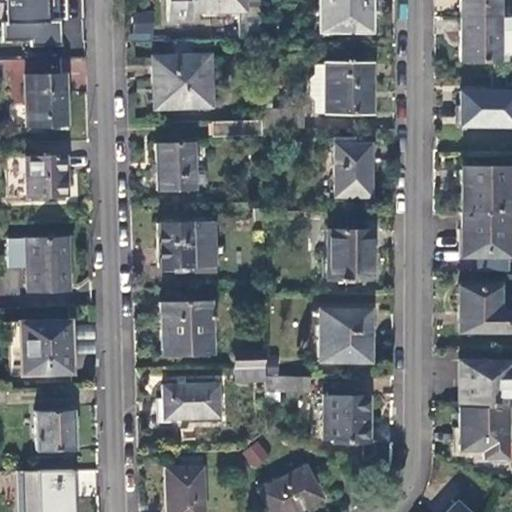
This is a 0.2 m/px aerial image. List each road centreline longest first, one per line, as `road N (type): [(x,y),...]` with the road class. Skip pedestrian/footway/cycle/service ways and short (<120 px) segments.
road 1 (residential): [(386,511),(397,505),(413,462),(412,0)]
road 2 (residential): [(103,0),(120,511)]
